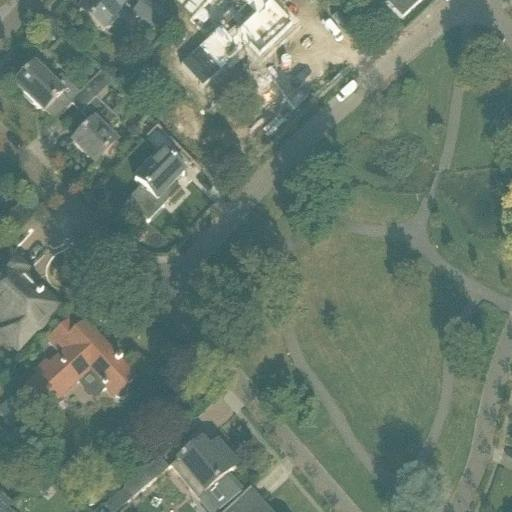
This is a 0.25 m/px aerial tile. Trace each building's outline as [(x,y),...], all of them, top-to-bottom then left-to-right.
[(124,6),(116,0),(89,0),(78,15),(102,34),(124,6)] [(172,21),(145,0),(134,15),(160,36),(172,21)] [(232,52),(230,50),(238,43),(253,58),(277,36),(284,44),(286,43),(273,29),(279,24),(265,9),(275,0),(236,0),(240,4),(226,17),(237,28),(227,37),(216,26),(176,63),(197,86),(217,67),(215,64),(222,58),(223,60),(232,52)] [(79,115),(94,100),(110,84),(100,74),(79,95),(60,77),(52,85),(34,67),(13,88),(42,117),(44,115),(53,124),(71,107),(79,115)] [(99,104),(94,100),(79,115),(79,116),(79,117),(80,116),(91,127),(73,146),(95,167),(115,146),(103,134),(115,121),(99,104)] [(133,182),(140,188),(126,203),(148,224),(169,201),(170,202),(180,192),(173,186),(183,176),(160,154),(133,182)] [(18,208),(13,214),(21,221),(26,214),(18,208)] [(0,266),(0,322),(3,325),(24,345),(46,324),(44,322),(50,315),(38,304),(39,302),(37,299),(33,303),(15,285),(26,273),(9,256),(0,266)] [(86,325),(76,334),(68,325),(48,344),(58,354),(62,351),(65,354),(50,368),(47,364),(37,374),(40,378),(26,390),(46,412),(76,385),(78,387),(90,375),(102,387),(101,388),(105,392),(106,392),(114,400),(115,399),(117,402),(124,402),(128,398),(128,391),(126,389),(134,382),(118,365),(121,362),(118,359),(114,363),(98,346),(101,342),(86,325)] [(6,403),(0,407),(0,420),(3,424),(15,413),(6,403)] [(202,443),(172,467),(198,500),(205,494),(218,511),(220,511),(239,497),(224,478),(235,469),(222,453),(215,445),(210,449),(208,451),(202,443)] [(147,487),(169,470),(160,459),(138,477),(122,490),(132,502),(148,488),(147,487)] [(53,491),(42,480),(30,491),(41,503),(53,491)] [(87,492),(83,497),(83,503),(87,507),(93,507),(98,503),(98,497),(93,492),(87,492)] [(265,511),(248,492),(225,511),(265,511)] [(0,511),(6,511),(8,510),(12,507),(0,495),(0,511)]
